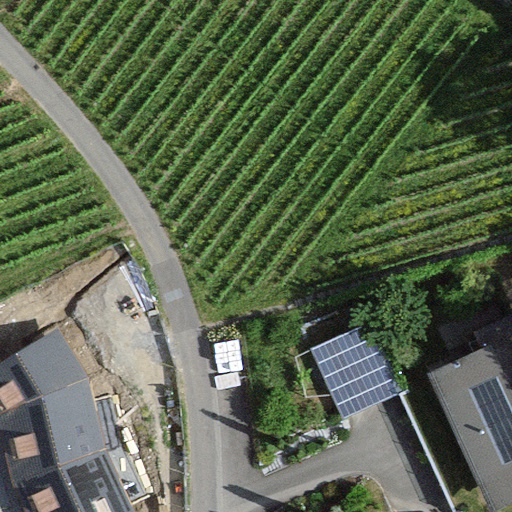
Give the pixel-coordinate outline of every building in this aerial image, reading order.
[(312,343),(342,416),(418,385),(440,439),(430,443),(444,478),(457,473),(390,311),(312,343)] [(467,358),(430,374),(491,511),(498,511),(511,506),(511,314),(458,338),(467,358)] [(59,330),(0,365),(0,413),(91,379),(59,330)] [(91,379),(0,413),(0,432),(12,483),(107,450),(91,379)] [(135,511),(107,450),(12,483),(26,511),(135,511)]
